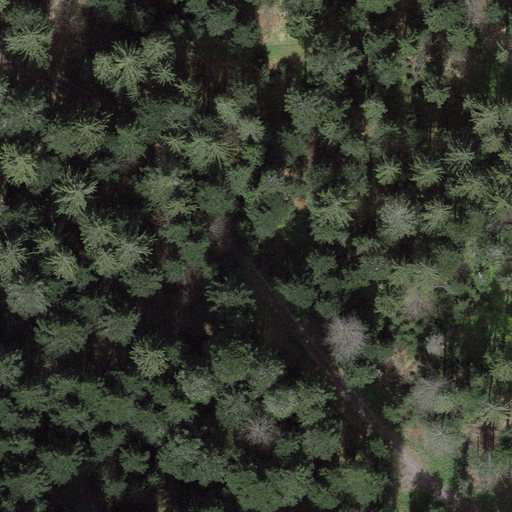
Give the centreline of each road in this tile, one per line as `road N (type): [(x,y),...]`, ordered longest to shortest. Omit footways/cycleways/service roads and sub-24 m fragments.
road 1 (track): [(0,53),(48,67),(177,183),(426,475),(481,511)]
road 2 (track): [(48,67),(173,44),(330,45),(395,0)]
